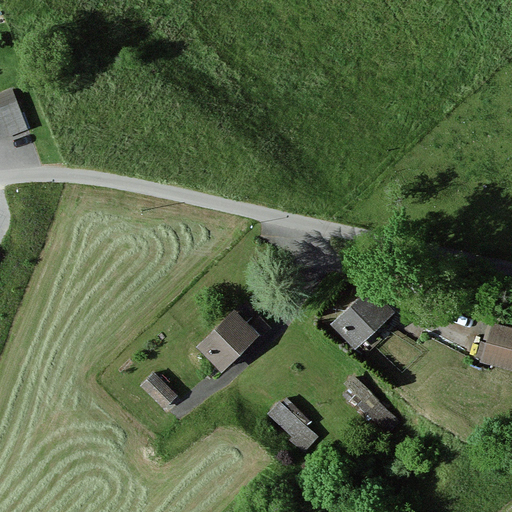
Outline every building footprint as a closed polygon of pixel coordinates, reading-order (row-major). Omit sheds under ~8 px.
[(13,87),(0,90),(0,136),(28,127),(13,87)] [(394,313),(365,285),(329,322),(358,350),(394,313)] [(487,296),(457,289),(453,306),(483,313),(487,296)] [(260,332),(233,307),(199,344),(227,369),(260,332)] [(511,326),(493,321),(482,359),(511,368),(511,326)] [(180,394),(157,370),(144,382),(167,406),(180,394)]
